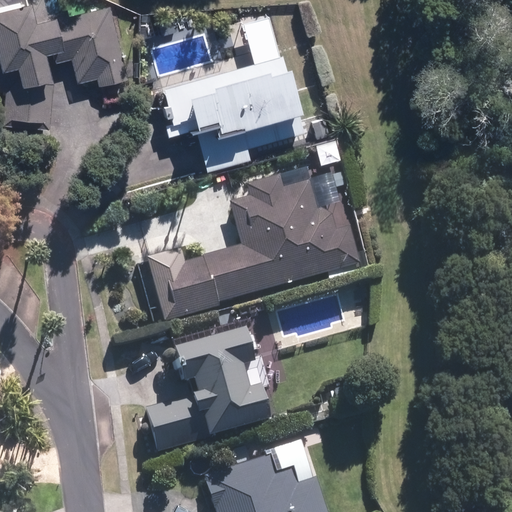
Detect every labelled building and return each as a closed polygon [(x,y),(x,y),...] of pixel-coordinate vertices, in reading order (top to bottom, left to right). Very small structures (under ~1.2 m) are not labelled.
[(103,84),(131,77),(114,2),(71,12),(70,7),(51,9),(48,0),(0,0),(0,28),(4,43),(0,44),(0,90),(9,89),(5,123),(53,126),(56,81),(55,75),(58,74),(54,58),(59,57),(59,60),(75,56),(82,80),(101,75),(103,84)] [(290,63),(286,52),(168,85),(172,101),(164,103),(173,134),(200,127),(211,168),(253,157),(250,145),(307,129),(302,109),(309,107),(299,61),(290,63)] [(327,116),(315,121),(320,137),(332,133),(327,116)] [(329,271),(357,263),(363,262),(353,226),(340,229),(335,214),(323,207),(321,208),(313,179),(287,187),(284,174),(250,183),(253,196),(233,201),(245,244),(206,255),(206,257),(154,271),(168,322),(223,306),(222,302),(329,271)] [(357,263),(329,271),(332,280),(359,272),(357,263)] [(148,408),(161,451),(277,418),(268,388),(273,386),(264,356),(260,357),(251,327),(180,348),(190,381),(200,378),(204,392),(148,408)] [(362,383),(337,387),(342,410),(366,404),(362,383)] [(330,511),(319,476),(300,482),(295,467),(279,472),(273,454),(208,475),(219,511),(330,511)]
